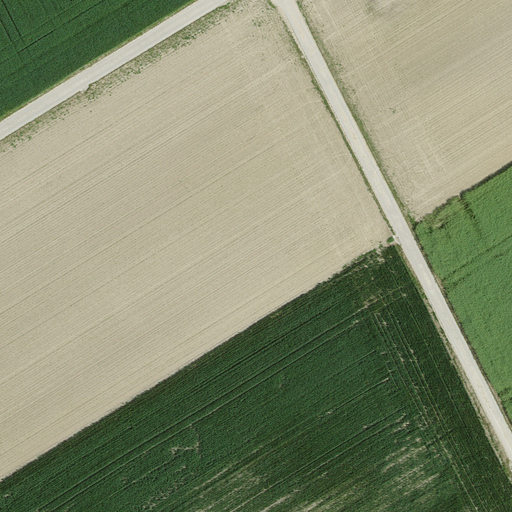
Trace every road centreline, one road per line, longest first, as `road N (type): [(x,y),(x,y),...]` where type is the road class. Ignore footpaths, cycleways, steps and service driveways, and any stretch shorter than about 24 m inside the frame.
road 1 (track): [(278,0),(511,460)]
road 2 (track): [(0,133),(217,0)]
